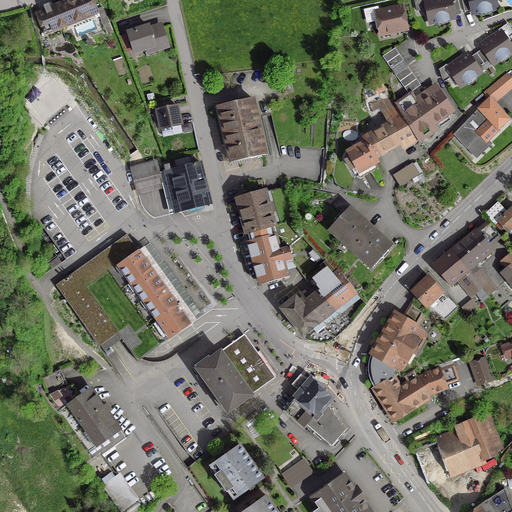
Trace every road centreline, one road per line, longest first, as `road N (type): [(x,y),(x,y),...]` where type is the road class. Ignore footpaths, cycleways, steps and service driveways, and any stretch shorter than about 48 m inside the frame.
road 1 (tertiary): [(349,356),(389,288),(511,165)]
road 2 (residential): [(170,0),(223,231)]
road 3 (residential): [(223,231),(255,301),(295,352),(349,356)]
road 4 (tertiary): [(434,511),(362,411),(349,356)]
road 5 (residential): [(68,265),(137,225),(223,231)]
